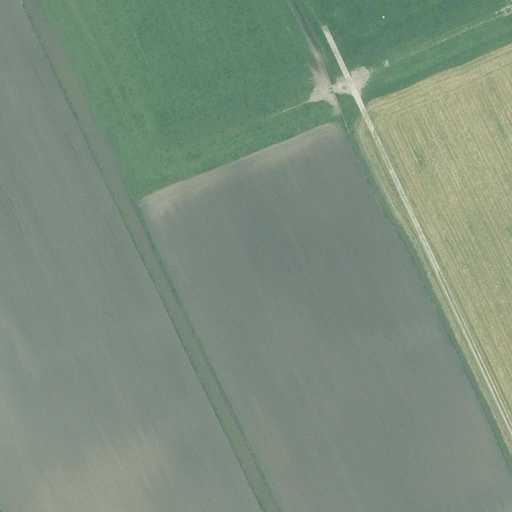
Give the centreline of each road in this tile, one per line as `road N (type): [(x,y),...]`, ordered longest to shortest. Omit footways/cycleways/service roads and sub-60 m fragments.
road 1 (track): [(68,0),(136,146),(174,155),(511,11)]
road 2 (track): [(511,427),(324,27)]
